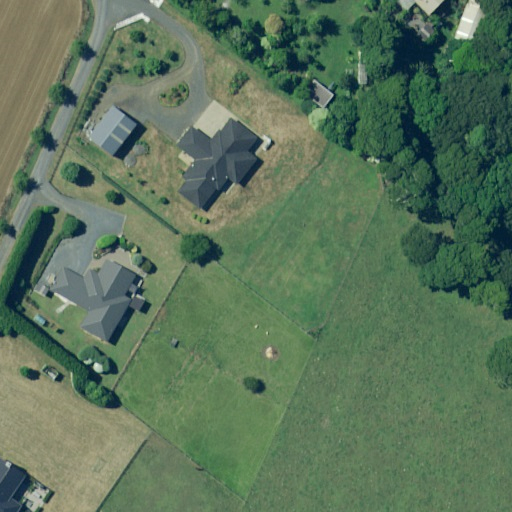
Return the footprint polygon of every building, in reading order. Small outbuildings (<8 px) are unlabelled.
[(444,0),(399,0),(399,1),(408,10),(416,2),(429,15),(444,0)] [(488,0),(469,0),(456,38),(472,44),(488,0)] [(332,97),(316,86),(308,98),(324,109),(332,97)] [(136,126),(112,107),(88,138),(112,157),(136,126)] [(256,140),(231,120),(212,144),(192,128),(177,147),(196,162),(183,178),(187,182),(178,193),(200,211),(227,178),(236,185),(256,161),(246,152),(256,140)] [(135,276),(107,261),(99,275),(90,270),(85,280),(64,268),(51,292),(89,312),(80,328),(107,343),(131,298),(125,295),(135,276)] [(0,511),(17,511),(21,507),(10,499),(24,477),(0,461),(0,511)]
